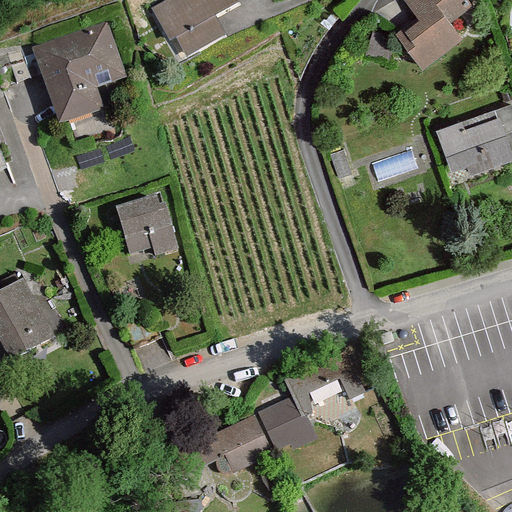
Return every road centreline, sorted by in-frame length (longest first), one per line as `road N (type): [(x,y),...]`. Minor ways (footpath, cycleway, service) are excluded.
road 1 (residential): [(366,0),(326,52),(307,102),(369,320)]
road 2 (residential): [(132,397),(26,115)]
road 3 (residential): [(132,397),(369,320)]
road 4 (residential): [(0,475),(60,432),(132,397)]
road 5 (residential): [(369,320),(511,279)]
